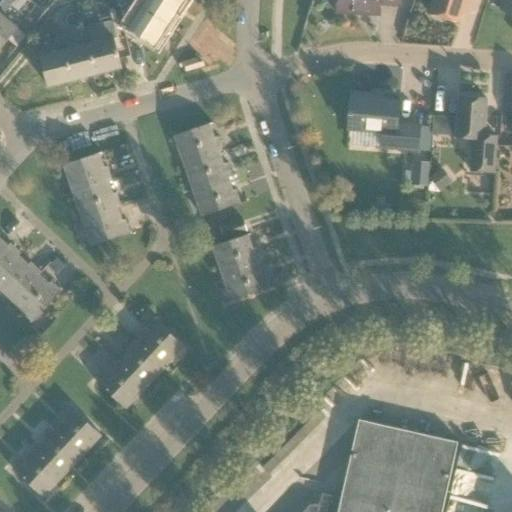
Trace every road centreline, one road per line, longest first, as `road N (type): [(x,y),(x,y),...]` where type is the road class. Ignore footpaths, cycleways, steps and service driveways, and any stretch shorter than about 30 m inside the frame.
road 1 (unclassified): [(103,511),(272,330),(334,296)]
road 2 (residential): [(250,75),(370,54),(511,57)]
road 3 (unclassified): [(334,296),(250,75)]
road 4 (residential): [(25,142),(250,75)]
road 5 (unclassified): [(334,296),(415,287),(511,309)]
